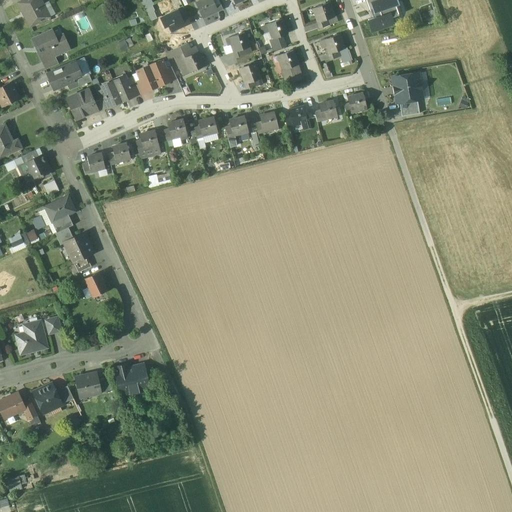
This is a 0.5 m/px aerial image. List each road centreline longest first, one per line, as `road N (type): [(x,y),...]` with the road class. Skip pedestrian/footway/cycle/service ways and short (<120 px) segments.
road 1 (track): [(511,479),(389,128)]
road 2 (residential): [(62,148),(146,111),(236,101)]
road 3 (residential): [(236,101),(202,33),(278,0)]
road 4 (residential): [(122,280),(62,148)]
road 5 (residential): [(62,148),(0,17)]
